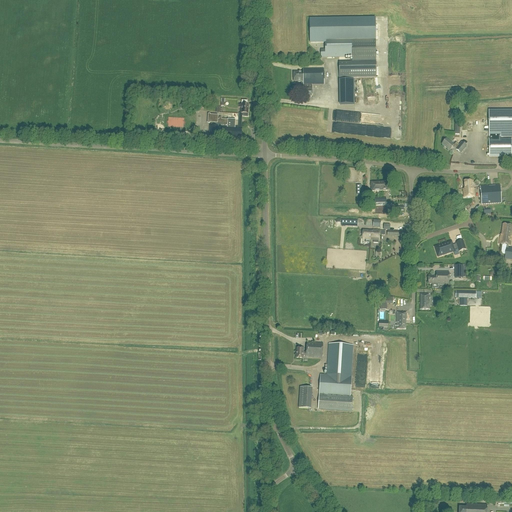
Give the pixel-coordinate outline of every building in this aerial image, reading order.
[(353,62),(376,62),(375,19),(310,20),(310,43),(311,43),(311,40),(325,40),(325,50),(321,50),(321,58),(325,58),(353,57),(353,62)] [(377,78),(377,67),(340,68),(341,79),(377,78)] [(312,70),(312,85),(324,85),(324,69),(312,70)] [(312,96),(312,85),(312,70),(303,70),(303,73),(294,73),(294,82),(300,82),(300,83),(303,83),(303,85),(304,85),(304,96),(312,96)] [(339,80),(340,105),(354,105),(354,80),(339,80)] [(239,118),(242,118),(242,114),(243,114),(243,118),(248,118),(248,114),(249,105),(241,105),(239,105),(238,108),(241,108),(241,114),(239,113),(239,118)] [(511,111),(489,111),(489,137),(490,137),(490,139),(489,139),(489,157),(511,157),(511,153),(511,143),(511,144),(511,139),(500,139),(500,137),(511,137),(511,111)] [(361,123),(362,115),(348,114),(347,116),(342,116),(342,114),(341,113),(340,121),(361,123)] [(242,118),(239,118),(238,128),(235,127),(235,121),(218,120),(218,116),(209,115),(208,123),(211,124),(211,127),(210,126),(209,136),(218,137),(218,136),(222,136),(222,137),(241,138),(242,118)] [(402,141),(404,127),(384,124),(383,128),(346,123),(346,126),(342,125),(343,123),(336,122),(335,126),(332,125),(331,129),(329,129),(329,131),(334,132),(335,127),(338,127),(343,127),(343,132),(383,138),(402,141)] [(454,145),(446,139),(442,145),(449,151),(453,147),(460,154),(466,147),(462,143),(459,145),(456,143),(454,145)] [(464,181),(464,189),(473,189),(473,181),(464,181)] [(381,191),(381,183),(371,184),(371,192),(380,192),(380,191),(381,191)] [(502,204),(500,186),(480,187),(481,205),(502,204)] [(474,197),(473,189),(464,189),(464,190),(463,190),(463,198),(474,197)] [(511,228),(511,226),(503,225),(501,238),(500,238),(499,245),(506,246),(505,260),(511,260),(511,248),(508,248),(509,246),(510,246),(511,237),(511,228)] [(376,230),(376,232),(376,235),(374,235),(374,237),(371,237),(370,240),(374,241),(373,243),(378,244),(379,241),(380,241),(380,235),(385,236),(385,232),(380,231),(376,230)] [(362,240),(370,240),(371,237),(374,237),(374,235),(376,235),(376,232),(363,231),(362,240)] [(465,249),(463,242),(456,244),(456,245),(453,246),(451,242),(446,244),(446,245),(440,247),(440,246),(435,247),(438,257),(455,252),(454,251),(458,250),(459,252),(465,249)] [(455,266),(455,279),(464,279),(464,266),(455,266)] [(449,273),(436,273),(436,276),(429,276),(429,285),(436,285),(449,285),(449,273)] [(455,292),(455,299),(476,300),(476,292),(455,292)] [(430,310),(430,295),(420,295),(420,310),(430,310)] [(407,314),(397,313),(397,329),(406,329),(406,320),(407,320),(407,314)] [(323,343),(306,342),(306,352),(303,352),(303,349),(296,348),(296,359),(303,359),(303,357),(306,357),(306,358),(322,358),(323,343)] [(353,346),(329,344),(327,375),(351,377),(353,346)] [(351,377),(327,375),(327,376),(320,375),(319,395),(350,397),(351,377)] [(309,388),(300,387),(298,408),(307,409),(309,388)] [(350,397),(319,395),(318,410),(351,412),(352,397),(350,397)]
